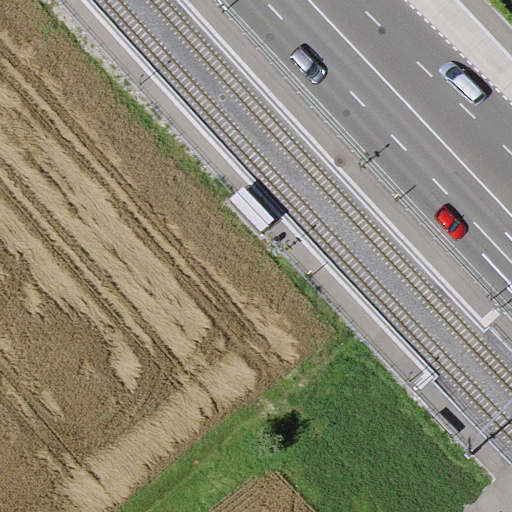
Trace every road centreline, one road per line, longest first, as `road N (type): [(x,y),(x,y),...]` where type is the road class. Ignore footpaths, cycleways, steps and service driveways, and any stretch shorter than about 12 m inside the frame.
road 1 (primary): [(289,0),(314,43),(511,259)]
road 2 (primary): [(511,148),(360,0)]
